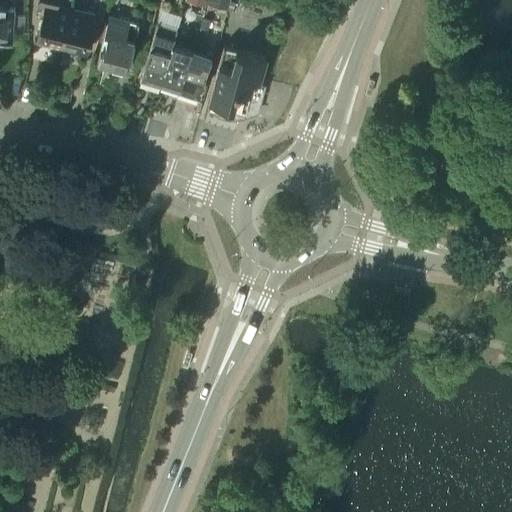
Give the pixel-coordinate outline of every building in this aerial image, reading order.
[(59,47),(68,8),(55,5),(56,0),(36,0),(35,5),(43,7),(34,41),(59,47)] [(207,0),(206,3),(228,9),(230,0),(207,0)] [(0,43),(7,44),(11,41),(14,9),(0,7),(0,43)] [(68,8),(59,47),(84,53),(93,14),(68,8)] [(131,54),(136,36),(139,22),(108,15),(105,28),(96,62),(124,69),(128,52),(131,54)] [(207,29),(210,20),(202,18),(199,26),(207,29)] [(171,43),(172,43),(176,32),(156,25),(139,75),(158,81),(171,43)] [(191,49),(172,43),(171,43),(158,81),(178,88),(191,49)] [(209,101),(208,105),(212,109),(218,112),(223,114),(229,115),(235,115),(242,114),(243,110),(250,85),(256,86),(257,83),(265,56),(222,45),(207,101),(209,101)] [(191,49),(178,88),(197,94),(210,56),(191,49)] [(69,242),(66,241),(43,235),(38,256),(86,268),(91,248),(90,248),(91,245),(69,240),(69,242)]
